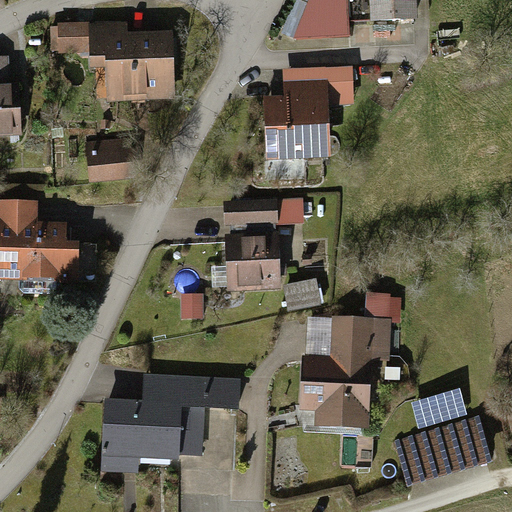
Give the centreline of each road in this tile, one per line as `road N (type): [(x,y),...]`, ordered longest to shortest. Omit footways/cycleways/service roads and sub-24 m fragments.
road 1 (residential): [(261,18),(63,410),(0,486)]
road 2 (residential): [(511,469),(372,511)]
